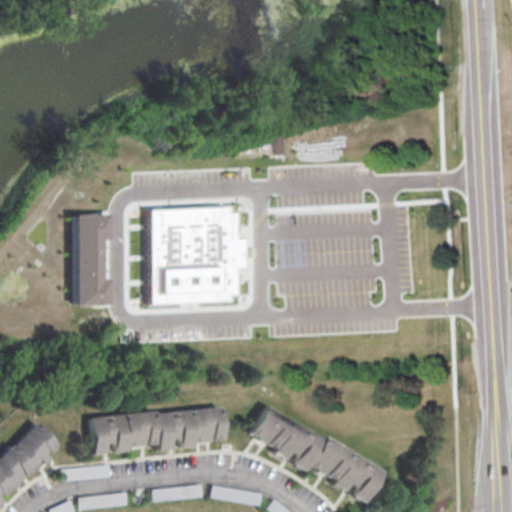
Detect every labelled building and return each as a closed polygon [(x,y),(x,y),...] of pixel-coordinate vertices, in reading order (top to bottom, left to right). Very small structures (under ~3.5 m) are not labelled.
[(289,153),(271,154),(270,135),(288,134),(289,153)] [(142,303),(223,300),(223,294),(230,294),(229,268),(237,268),(236,237),(227,237),(226,211),(219,211),(219,206),(139,209),(142,303)] [(67,213),(70,305),(104,304),(103,277),(96,277),(94,239),(101,239),(101,212),(67,213)] [(318,437),(320,435),(377,469),(358,501),(345,493),(347,490),(349,486),(347,485),(345,484),(343,483),(341,487),(339,489),(326,482),(328,478),(323,475),(317,472),(312,469),(307,466),(304,464),(300,469),(288,462),(289,459),(291,456),(289,455),(287,453),(285,452),(283,455),(281,458),(268,450),(269,447),(263,444),(259,441),(255,439),(250,436),(244,432),(261,404),(318,437)] [(83,416),(149,409),(150,412),(218,405),(221,438),(208,439),(205,440),(201,440),(197,441),(190,441),(191,446),(176,447),(175,443),(175,439),(173,439),(169,440),(166,440),(167,444),(167,448),(152,450),(151,443),(144,444),(140,444),(136,445),(132,445),(123,446),(124,450),(109,451),(109,447),(108,443),(106,443),(102,443),(100,444),(100,448),(101,452),(87,453),(83,416)] [(28,421),(51,444),(45,451),(43,452),(42,450),(39,452),(45,458),(44,459),(41,463),(39,464),(33,458),(30,460),(33,463),(31,464),(25,470),(24,469),(19,473),(17,475),(13,479),(10,482),(2,490),(0,488),(0,444),(2,443),(4,445),(28,421)] [(151,501),(201,494),(199,482),(150,489),(151,501)] [(258,504),(260,492),(210,484),(208,497),(258,504)] [(75,497),(76,509),(126,503),(124,491),(75,497)]
